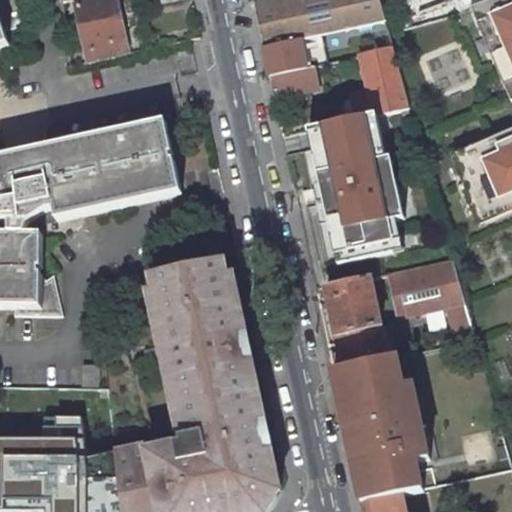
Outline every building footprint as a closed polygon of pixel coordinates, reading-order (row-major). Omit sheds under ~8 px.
[(0,0),(0,51),(11,48),(6,34),(17,30),(16,26),(27,23),(27,0),(0,0)] [(88,64),(127,56),(114,0),(107,0),(76,7),(88,64)] [(275,0),(255,4),(264,48),(301,40),(348,31),(386,23),(379,0),(275,0)] [(511,134),(456,159),(472,195),(469,196),(480,223),(511,208),(511,0),(495,0),(474,8),(511,95),(511,134)] [(408,28),(389,33),(390,36),(394,50),(410,109),(417,131),(419,137),(481,114),(454,16),(433,22),(431,10),(405,18),(406,22),(408,28)] [(406,22),(387,27),(389,33),(408,28),(406,22)] [(387,27),(386,23),(348,31),(350,44),(390,36),(389,33),(387,27)] [(264,48),(270,78),(307,69),(301,40),(264,48)] [(394,50),(361,57),(370,94),(353,98),(358,120),(375,116),(410,109),(394,50)] [(319,88),(315,68),(307,69),(270,78),(274,97),(319,88)] [(375,116),(358,120),(308,130),(338,265),(394,252),(387,223),(403,220),(396,188),(387,190),(380,160),(384,159),(375,116)] [(46,283),(43,277),(44,277),(44,237),(26,237),(28,226),(46,213),(55,212),(57,223),(183,196),(176,163),(173,163),(172,157),(174,157),(167,124),(0,160),(0,195),(6,194),(8,204),(0,205),(0,216),(1,224),(12,224),(12,237),(0,236),(0,310),(17,310),(15,318),(57,318),(64,318),(53,277),(46,283)] [(44,237),(44,226),(57,223),(55,212),(46,213),(28,226),(26,237),(44,237)] [(454,261),(388,276),(397,319),(446,308),(458,347),(476,343),(467,310),(454,261)] [(147,448),(116,455),(118,469),(123,511),(266,511),(279,494),(271,454),(268,454),(262,426),(264,425),(252,365),(249,366),(243,337),(246,337),(233,278),(230,278),(227,263),(154,278),(157,293),(151,294),(164,354),(170,353),(176,381),(170,383),(184,447),(148,454),(147,448)] [(372,280),(327,290),(344,370),(394,360),(391,342),(386,343),(372,280)] [(480,306),(467,310),(476,337),(488,334),(480,306)] [(441,334),(430,337),(434,352),(445,349),(441,334)] [(430,337),(411,341),(415,356),(434,352),(430,337)] [(131,365),(127,349),(121,351),(125,366),(131,365)] [(155,349),(144,351),(146,362),(158,360),(155,349)] [(416,419),(413,408),(409,389),(405,390),(398,359),(394,360),(344,370),(335,372),(364,506),(404,497),(404,496),(425,491),(419,464),(431,461),(421,418),(416,419)] [(100,388),(101,367),(84,366),(83,388),(100,388)] [(415,388),(409,389),(413,408),(419,407),(415,388)] [(74,511),(74,445),(0,446),(0,511),(74,511)] [(407,511),(404,497),(364,506),(364,511),(407,511)]
